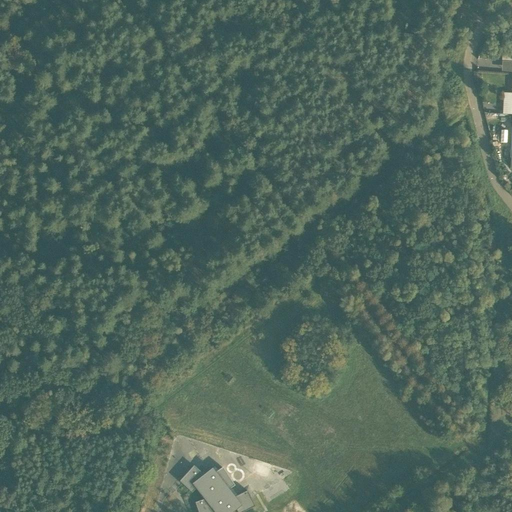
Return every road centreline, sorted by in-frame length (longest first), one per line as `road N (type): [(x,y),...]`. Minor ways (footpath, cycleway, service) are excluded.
road 1 (track): [(303,231),(130,0)]
road 2 (unclassified): [(511,204),(496,186),(467,80),(474,37),(511,10)]
